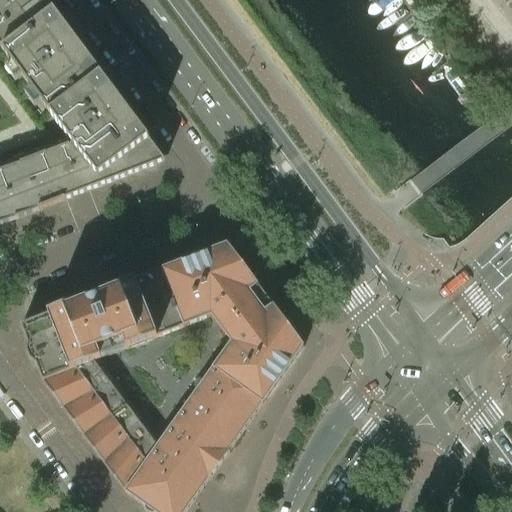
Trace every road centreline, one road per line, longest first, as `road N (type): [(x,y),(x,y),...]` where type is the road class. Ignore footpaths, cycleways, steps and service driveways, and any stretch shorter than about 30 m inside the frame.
road 1 (secondary): [(132,0),(397,361)]
road 2 (secondary): [(426,334),(175,0)]
road 3 (unknown): [(389,208),(234,0)]
road 4 (residential): [(71,0),(194,163),(199,185)]
road 5 (residential): [(0,283),(176,213),(199,185)]
road 6 (secondary): [(397,361),(323,438),(285,511)]
road 7 (residential): [(0,373),(106,511)]
road 8 (secondary): [(323,511),(361,455),(420,398)]
road 9 (secondary): [(420,398),(511,509)]
